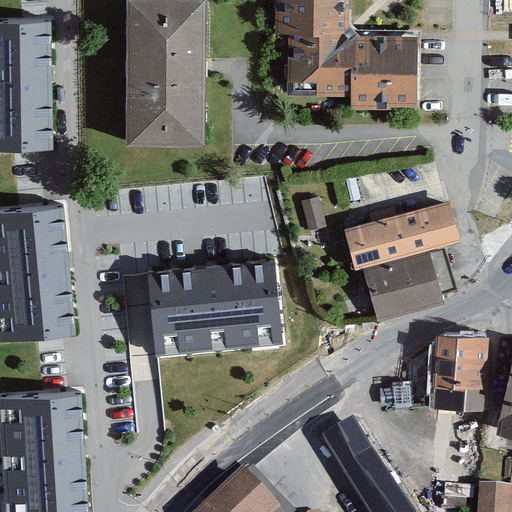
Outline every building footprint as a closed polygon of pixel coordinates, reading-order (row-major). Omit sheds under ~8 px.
[(133,0),(132,138),(209,138),(210,0),(133,0)] [(420,105),(420,31),(350,31),(350,23),(350,0),(279,0),(280,24),(293,24),(293,75),(320,75),(320,90),(354,91),(354,104),(420,105)] [(50,14),(0,15),(0,144),(53,143),(50,14)] [(305,199),(312,226),(325,223),(319,196),(305,199)] [(359,265),(465,237),(456,197),(348,223),(359,265)] [(63,199),(0,205),(0,334),(76,327),(63,199)] [(448,299),(434,250),(367,268),(381,318),(448,299)] [(275,256),(150,267),(157,350),(282,338),(275,256)] [(437,404),(488,407),(491,334),(441,331),(437,404)] [(511,345),(492,426),(511,430),(511,345)] [(91,511),(82,387),(0,392),(0,403),(8,511),(91,511)] [(441,487),(476,489),(478,451),(484,451),(488,407),(437,404),(433,469),(443,469),(441,487)] [(321,434),(370,511),(417,511),(354,413),(321,434)] [(246,472),(205,511),(294,511),(297,509),(285,498),(278,505),(246,472)] [(478,511),(511,511),(511,485),(480,483),(478,511)]
